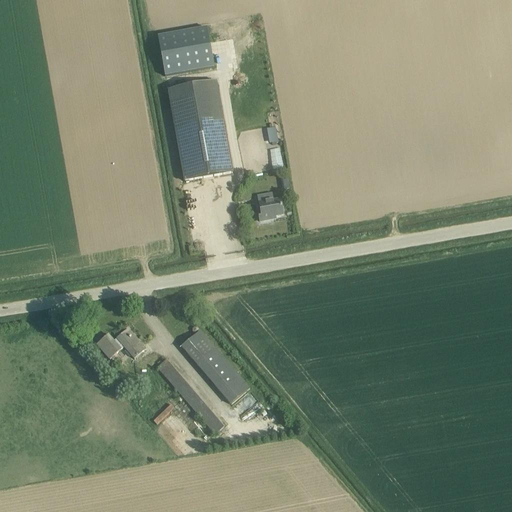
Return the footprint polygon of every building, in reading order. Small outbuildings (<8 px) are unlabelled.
[(162,37),(169,78),(223,69),(216,29),(162,37)] [(185,182),(233,173),(216,83),(169,91),(185,182)] [(287,176),(280,177),(283,191),(290,190),(287,176)] [(259,197),(261,212),(259,212),(261,223),(270,221),(270,218),(284,216),(281,200),(274,202),(272,195),(259,197)] [(146,350),(135,337),(129,330),(114,342),(109,335),(97,345),(110,360),(124,348),(135,360),(146,350)] [(182,348),(189,355),(231,407),(250,391),(207,339),(201,332),(182,348)] [(225,428),(167,361),(165,362),(163,360),(158,364),(160,367),(158,369),(215,436),(225,428)]
